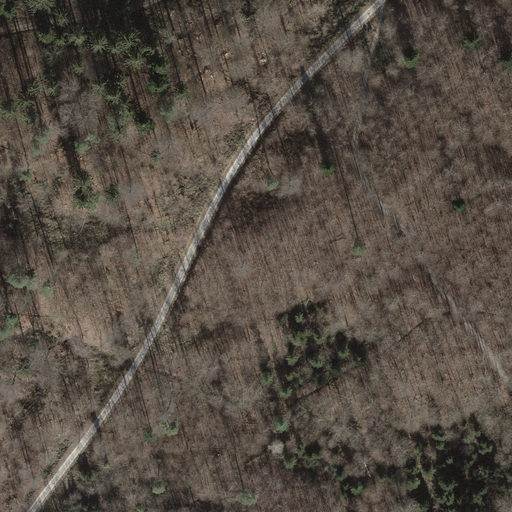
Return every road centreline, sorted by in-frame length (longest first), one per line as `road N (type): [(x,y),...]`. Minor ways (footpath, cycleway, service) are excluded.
road 1 (track): [(33,511),(149,344),(263,123),(382,0)]
road 2 (track): [(155,0),(0,29)]
